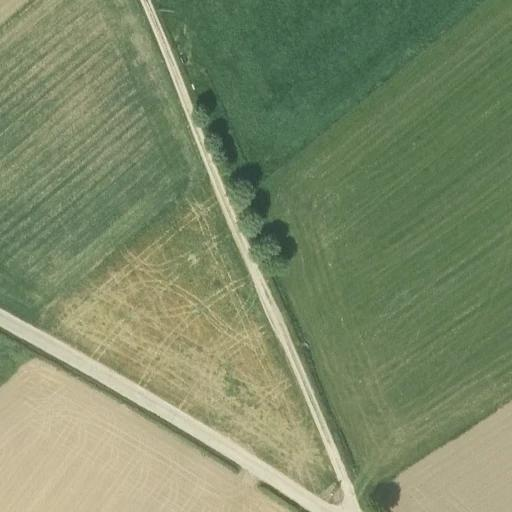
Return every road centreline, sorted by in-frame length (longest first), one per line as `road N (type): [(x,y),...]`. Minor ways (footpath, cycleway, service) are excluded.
road 1 (track): [(351,511),(144,0)]
road 2 (unclassified): [(325,511),(0,315)]
